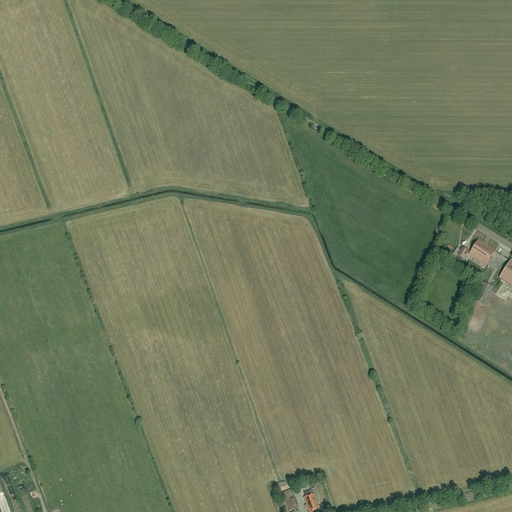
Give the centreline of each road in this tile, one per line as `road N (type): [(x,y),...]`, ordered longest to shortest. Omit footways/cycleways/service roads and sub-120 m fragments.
road 1 (unclassified): [(511,248),(111,0)]
road 2 (track): [(45,511),(0,387)]
